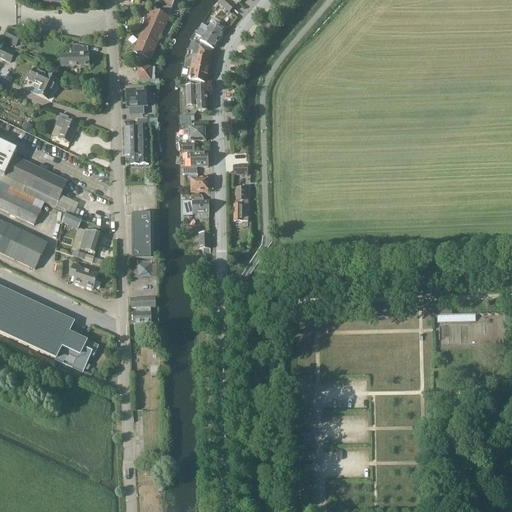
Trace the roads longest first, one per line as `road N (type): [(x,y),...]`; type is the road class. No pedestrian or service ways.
road 1 (secondary): [(225,511),(217,83),(238,31),(267,0)]
road 2 (unclassified): [(130,511),(108,0)]
road 3 (unknown): [(121,335),(0,277)]
road 4 (unknown): [(116,195),(0,139)]
